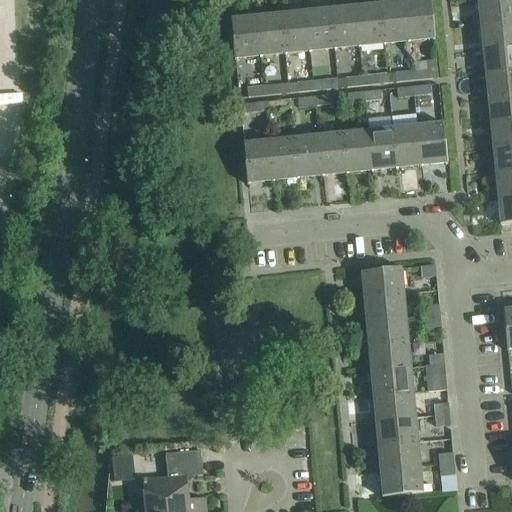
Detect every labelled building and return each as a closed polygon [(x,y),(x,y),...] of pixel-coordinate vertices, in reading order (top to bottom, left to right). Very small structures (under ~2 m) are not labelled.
[(404,4),(408,43),(432,41),(432,42),(435,41),(430,0),(429,0),(428,0),(428,1),(404,4)] [(511,0),(502,0),(478,2),(480,27),(511,23),(511,0)] [(404,4),(379,6),(383,45),(408,43),(404,4)] [(379,6),(355,8),(359,48),(383,45),(379,6)] [(355,8),(331,11),(335,50),(359,48),(355,8)] [(335,50),(331,11),(306,13),(310,53),(335,50)] [(306,13),(281,16),(285,55),(310,53),(306,13)] [(281,16),(257,18),(261,58),(285,55),(281,16)] [(261,58),(257,18),(233,21),(233,20),(230,20),(234,61),(237,61),(237,60),(261,58)] [(511,23),(480,27),(483,52),(511,48),(511,23)] [(511,48),(483,52),(486,76),(511,73),(511,48)] [(411,74),(412,84),(437,82),(436,63),(411,65),(412,74),(411,74)] [(511,73),(486,76),(488,101),(511,98),(511,73)] [(411,74),(386,77),(387,87),(412,84),(411,74)] [(386,77),(362,79),(363,89),(387,87),(386,77)] [(363,89),(362,79),(346,81),(347,91),(363,89)] [(329,82),(313,84),(314,94),(330,92),(329,82)] [(314,94),(313,84),(288,87),(289,96),(314,94)] [(289,96),(288,87),(264,89),(264,99),(289,96)] [(438,87),(414,90),(415,99),(439,97),(438,87)] [(264,99),(264,89),(238,92),(239,101),(264,99)] [(414,90),(388,92),(389,102),(415,99),(414,90)] [(388,92),(364,95),(365,104),(389,102),(388,92)] [(365,104),(364,95),(347,96),(348,106),(365,104)] [(315,99),(316,109),(332,108),(331,98),(315,99)] [(511,98),(488,101),(491,126),(511,123),(511,98)] [(316,109),(315,99),(290,102),(291,112),(316,109)] [(291,112),(290,102),(265,104),(266,114),(291,112)] [(266,114),(265,104),(240,107),(241,117),(266,114)] [(511,123),(491,126),(493,150),(511,148),(511,123)] [(417,128),(421,167),(444,165),(444,166),(447,165),(443,124),(440,124),(440,125),(417,128)] [(417,128),(392,130),(396,170),(421,167),(417,128)] [(396,170),(392,130),(368,133),(372,172),(396,170)] [(368,133),(344,135),(348,174),(372,172),(368,133)] [(344,135),(319,138),(323,177),(348,174),(344,135)] [(319,138),(294,140),(298,180),(323,177),(319,138)] [(294,140),(269,143),(273,182),(298,180),(294,140)] [(273,182),(269,143),(245,145),(245,144),(242,144),(247,186),(250,186),(249,185),(273,182)] [(511,173),(511,148),(493,150),(496,175),(511,173)] [(511,173),(496,175),(498,200),(511,198),(511,173)] [(511,198),(498,200),(500,223),(500,226),(511,224),(511,198)] [(436,278),(435,267),(425,268),(426,279),(436,278)] [(364,298),(403,295),(401,272),(402,272),(402,269),(360,273),(361,276),(362,276),(364,298)] [(403,295),(364,298),(366,324),(405,320),(403,295)] [(430,318),(439,317),(438,307),(429,308),(430,318)] [(511,350),(511,310),(506,312),(505,311),(503,311),(507,352),(509,352),(509,351),(511,350)] [(439,317),(430,318),(431,329),(441,328),(439,317)] [(405,320),(366,324),(368,348),(408,345),(405,320)] [(408,345),(368,348),(371,373),(410,369),(408,345)] [(435,367),(444,366),(443,356),(434,357),(435,367)] [(444,366),(435,367),(437,393),(447,392),(444,366)] [(410,369),(371,373),(373,398),(412,394),(410,369)] [(412,394),(373,398),(375,422),(415,418),(412,394)] [(439,416),(449,415),(448,405),(438,406),(439,416)] [(450,427),(449,415),(439,416),(440,428),(450,427)] [(417,443),(415,418),(375,422),(378,447),(417,443)] [(417,443),(378,447),(380,472),(419,468),(417,443)] [(167,476),(203,475),(203,452),(167,453),(167,476)] [(444,465),(453,465),(453,455),(443,456),(444,465)] [(109,456),(107,472),(119,473),(121,457),(109,456)] [(453,465),(444,465),(445,477),(455,476),(453,465)] [(422,492),(419,468),(380,472),(382,496),(381,496),(382,499),(423,495),(423,492),(422,492)] [(143,511),(205,511),(205,500),(188,502),(186,478),(141,482),(143,511)]
